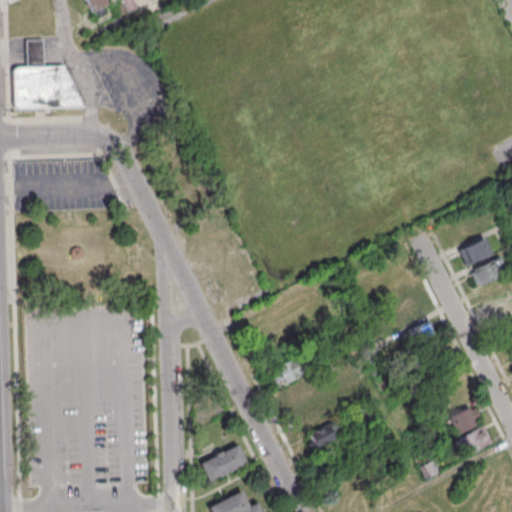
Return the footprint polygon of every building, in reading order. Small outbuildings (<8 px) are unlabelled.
[(116,0),(82,0),(87,11),(116,0)] [(26,71),(25,44),(42,43),(43,70),(26,71)] [(63,69),(43,70),(26,71),(16,71),(15,72),(13,72),(12,74),(12,76),(13,108),(13,110),(14,111),(16,113),(18,113),(83,111),(63,69)] [(463,265),(490,255),(485,239),(457,249),(463,265)] [(468,271),(476,287),(506,272),(498,256),(468,271)] [(511,321),(511,298),(511,299),(502,281),(479,292),(488,310),(492,309),(500,327),(511,321)] [(420,319),(416,301),(392,307),(396,324),(420,319)] [(409,340),(423,351),(438,332),(424,321),(409,340)] [(269,371),(278,387),(307,370),(298,354),(269,371)] [(292,406),(317,394),(309,378),(284,389),(292,406)] [(325,413),(314,401),(295,418),(307,432),(329,412),(328,411),(325,413)] [(481,424),(474,407),(449,416),(455,433),(481,424)] [(491,441),(482,425),(454,441),(463,457),(491,441)] [(313,449),(332,443),(329,431),(309,437),(313,449)] [(199,463),(208,481),(245,463),(235,445),(199,463)] [(207,504),(210,511),(262,511),(258,502),(246,506),(240,491),(207,504)]
